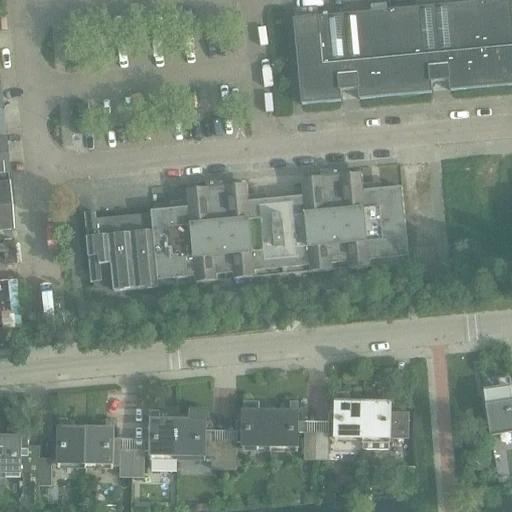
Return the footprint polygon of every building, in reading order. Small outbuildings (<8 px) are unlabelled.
[(511,1),(294,22),(302,107),(342,103),(341,93),(359,92),(360,101),(433,95),(432,85),(451,83),(452,93),(511,87),(511,1)] [(79,106),(80,119),(91,118),(89,106),(79,106)] [(153,216),(97,221),(96,214),(85,215),(92,284),(103,284),(103,281),(113,280),(114,293),(159,289),(159,283),(197,280),(197,285),(219,284),(219,283),(235,281),(235,282),(333,273),(333,272),(349,271),(350,271),(409,266),(402,190),(364,194),(362,177),(343,179),(342,172),(321,174),(322,181),(303,182),(304,199),(249,204),(248,188),(228,189),(228,183),(206,184),(207,192),(187,193),(189,210),(152,213),(153,216)] [(0,184),(0,233),(13,232),(9,184),(0,184)] [(511,387),(511,379),(499,380),(500,390),(485,392),(485,387),(484,387),(491,436),(492,436),(492,431),(506,429),(507,434),(511,432),(511,387)] [(337,441),(363,442),(363,405),(345,404),(345,394),(337,394),(337,414),(335,414),(335,424),(337,424),(337,441)] [(363,405),(363,442),(365,442),(365,451),(390,451),(391,441),(409,441),(409,415),(398,415),(397,418),(391,417),(392,395),(384,395),(383,405),(363,405)] [(244,450),(270,451),(271,414),(253,413),(253,404),(245,403),(244,423),(242,423),(242,434),(244,434),(244,450)] [(271,414),(270,451),(299,451),(299,435),(301,435),(301,423),(299,423),(300,404),(291,404),(291,414),(271,414)] [(152,460),(178,460),(179,423),(160,422),(160,412),(152,412),(152,432),(150,432),(150,443),(152,442),(152,460)] [(213,471),(224,471),(224,444),(209,443),(209,433),(207,433),(207,413),(199,413),(199,423),(179,423),(178,460),(213,461),(213,471)] [(60,468),(85,468),(86,431),(68,430),(68,421),(60,420),(60,468)] [(86,431),(85,468),(113,468),(114,452),(116,452),(116,441),(114,441),(114,421),(107,421),(106,431),(86,431)] [(0,440),(0,476),(21,477),(22,430),(14,430),(14,440),(0,440)] [(305,462),(316,462),(317,435),(306,435),(305,462)] [(317,435),(316,462),(330,462),(330,435),(317,435)] [(224,444),(224,471),(237,471),(238,444),(224,444)] [(120,480),(131,480),(131,453),(121,452),(120,480)] [(131,453),(131,480),(144,480),(145,453),(131,453)] [(37,511),(38,511),(38,488),(39,461),(28,461),(27,488),(23,499),(37,511)] [(39,461),(38,488),(52,489),(52,461),(39,461)]
